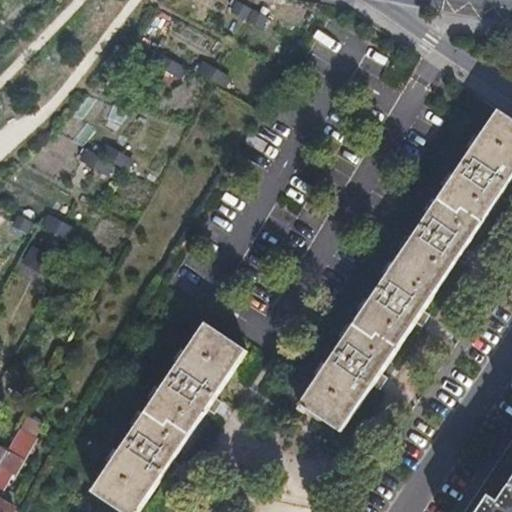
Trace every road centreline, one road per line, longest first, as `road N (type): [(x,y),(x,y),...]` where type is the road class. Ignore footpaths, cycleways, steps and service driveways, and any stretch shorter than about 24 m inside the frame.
road 1 (residential): [(511,354),(406,511)]
road 2 (secondary): [(386,0),(511,91)]
